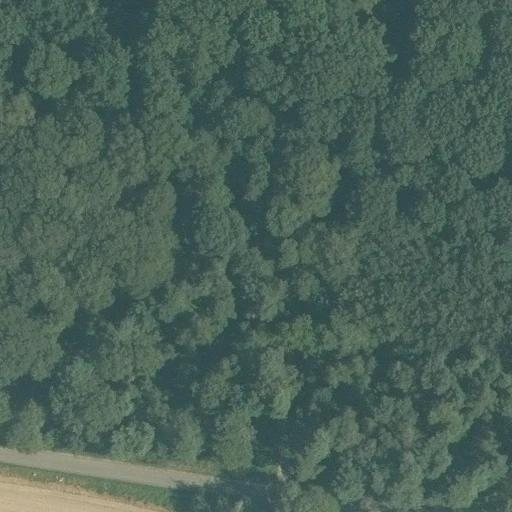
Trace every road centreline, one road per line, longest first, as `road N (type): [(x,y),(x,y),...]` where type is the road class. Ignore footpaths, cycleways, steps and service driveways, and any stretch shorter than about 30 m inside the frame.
road 1 (track): [(282,493),(340,239),(335,169),(360,67)]
road 2 (unclassified): [(402,511),(0,447)]
road 3 (track): [(360,67),(70,0)]
road 4 (track): [(337,201),(511,245)]
